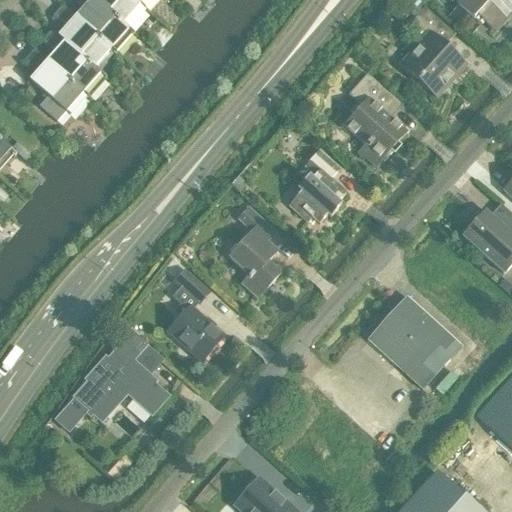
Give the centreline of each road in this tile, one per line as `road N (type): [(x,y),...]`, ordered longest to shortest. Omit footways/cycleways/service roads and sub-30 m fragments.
road 1 (residential): [(149,511),(511,107)]
road 2 (secondary): [(0,413),(216,144)]
road 3 (secondary): [(216,144),(340,0)]
road 4 (secondary): [(323,0),(216,144)]
